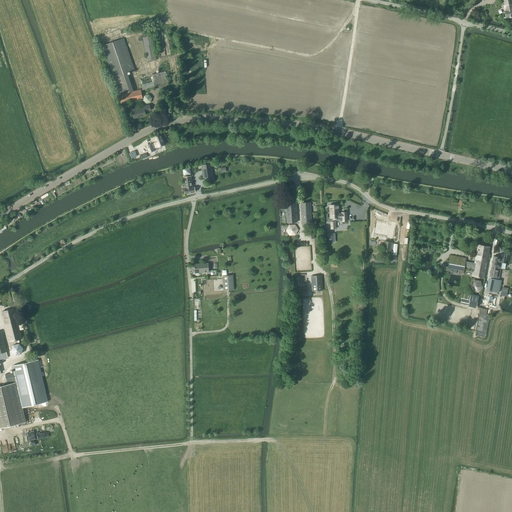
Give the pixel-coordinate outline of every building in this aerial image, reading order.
[(511,0),(502,0),(506,18),(511,16),(511,0)] [(146,61),(156,60),(153,36),(142,37),(146,61)] [(142,99),(141,90),(133,91),(127,73),(134,70),(124,38),(102,46),(119,95),(121,104),(142,99)] [(152,76),(140,79),(142,90),(155,87),(159,86),(160,94),(168,93),(166,85),(168,85),(165,71),(152,74),(152,76)] [(149,94),(145,95),(143,100),(147,103),(151,102),(152,97),(149,94)] [(149,105),(131,110),(134,118),(146,115),(145,112),(150,110),(149,105)] [(164,145),(160,134),(155,137),(157,142),(152,144),(153,149),(156,148),(164,145)] [(213,177),(211,163),(201,165),(203,178),(213,177)] [(192,187),(191,176),(183,177),(185,188),(184,188),(185,194),(195,192),(194,187),(192,187)] [(287,223),(297,222),(295,196),(285,197),(285,205),(280,206),(280,210),(286,210),(287,223)] [(302,225),(311,224),(310,203),(301,203),(302,225)] [(338,205),(330,205),(330,212),(330,214),(330,217),(330,218),(331,218),(331,222),(331,229),(336,228),(335,222),(335,221),(342,220),(342,221),(347,221),(347,212),(342,212),(342,214),(339,214),(338,205)] [(377,223),(375,233),(387,235),(387,238),(392,239),(394,227),(389,226),(389,227),(387,227),(387,225),(377,223)] [(295,235),(298,230),(295,225),(289,225),(286,230),(289,235),(295,235)] [(478,245),(475,258),(476,257),(476,259),(476,262),(476,263),(476,265),(465,262),(466,258),(449,255),(447,267),(450,268),(449,272),(456,273),(457,269),(463,270),(464,266),(477,268),(475,277),(472,276),(472,275),(472,276),(484,278),(489,247),(478,245)] [(503,263),(504,258),(500,258),(493,256),(490,277),(499,278),(501,263),(503,263)] [(202,273),(209,272),(208,263),(194,264),(194,267),(191,267),(191,272),(194,272),(195,273),(199,273),(199,274),(200,274),(202,274),(202,273)] [(232,275),(222,276),(223,291),(234,290),(233,275),(232,275)] [(312,291),(322,291),(321,275),(311,276),(312,291)] [(499,293),(501,280),(489,278),(486,291),(499,293)] [(481,287),(481,285),(481,284),(481,283),(480,282),(479,281),(478,280),(477,279),(476,279),(474,279),(473,279),(472,279),(470,280),(469,281),(469,282),(468,283),(468,284),(467,286),(468,287),(468,288),(469,289),(470,290),(471,291),(472,292),(473,292),(474,292),(476,292),(477,292),(478,291),(479,290),(480,289),(481,288),(481,287)] [(476,307),(478,297),(462,293),(459,304),(476,307)] [(476,331),(475,335),(477,336),(478,336),(485,338),(488,323),(489,321),(489,320),(490,315),(486,314),(487,310),(486,309),(487,306),(488,306),(490,296),(484,294),(480,308),(478,318),(476,331)] [(26,318),(17,320),(14,309),(2,311),(10,342),(21,339),(18,326),(27,323),(26,318)] [(10,352),(21,355),(23,346),(12,343),(10,352)] [(7,385),(0,386),(0,427),(25,422),(22,407),(48,401),(38,361),(22,364),(12,367),(12,368),(13,372),(5,374),(5,375),(7,383),(7,385)]
